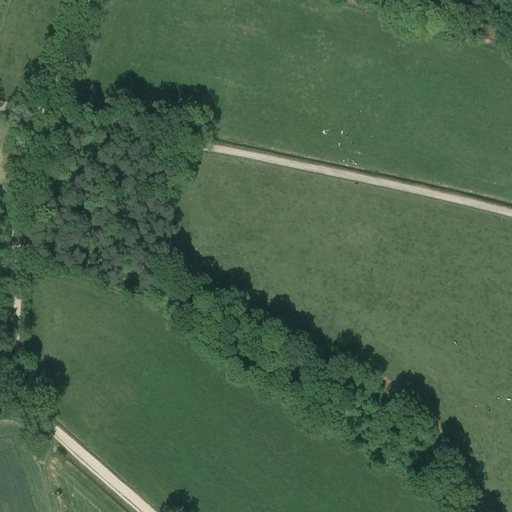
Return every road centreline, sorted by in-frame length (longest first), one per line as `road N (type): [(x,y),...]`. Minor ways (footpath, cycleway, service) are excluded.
road 1 (track): [(511,213),(42,117)]
road 2 (track): [(42,117),(18,205),(22,392),(48,434),(137,511)]
road 3 (track): [(89,0),(42,117)]
